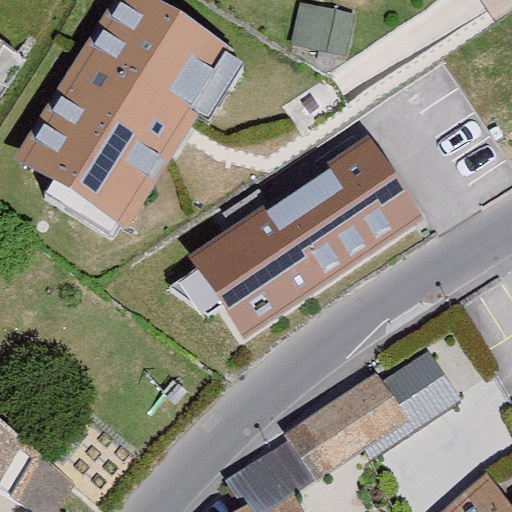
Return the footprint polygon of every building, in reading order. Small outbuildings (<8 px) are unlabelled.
[(237,51),(148,0),(111,0),(16,163),(132,230),(237,51)] [(0,64),(10,51),(0,44),(0,64)] [(369,150),(195,262),(244,338),(418,225),(369,150)] [(403,418),(371,373),(285,434),(317,479),(403,418)] [(0,408),(0,511),(17,511),(20,510),(49,509),(71,477),(0,422),(0,412),(1,409),(0,408)] [(303,511),(266,448),(223,477),(242,508),(236,511),(303,511)] [(505,511),(485,482),(446,511),(505,511)]
